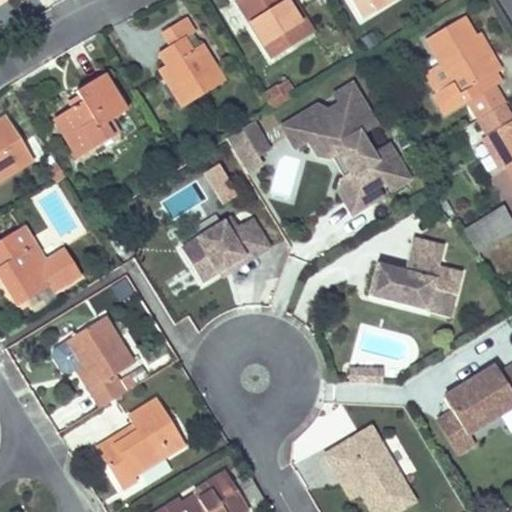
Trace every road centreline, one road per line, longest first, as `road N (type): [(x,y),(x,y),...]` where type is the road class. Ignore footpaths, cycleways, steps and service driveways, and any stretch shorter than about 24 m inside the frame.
road 1 (residential): [(288,511),(235,415),(253,381)]
road 2 (residential): [(0,72),(127,0)]
